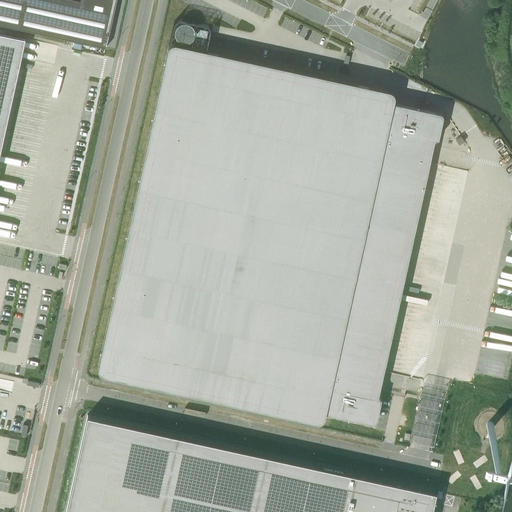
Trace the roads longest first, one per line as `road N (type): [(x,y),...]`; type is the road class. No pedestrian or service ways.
road 1 (unclassified): [(63,387),(460,473)]
road 2 (unclassified): [(146,0),(63,387)]
road 3 (unknown): [(437,369),(475,370),(504,278)]
road 4 (unclassified): [(401,56),(286,0)]
road 5 (unclassified): [(63,387),(35,511)]
